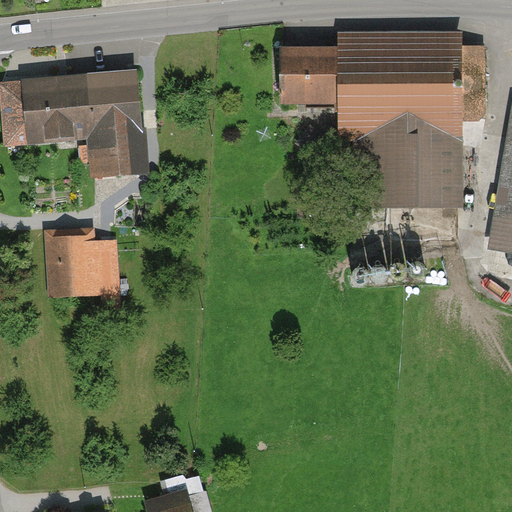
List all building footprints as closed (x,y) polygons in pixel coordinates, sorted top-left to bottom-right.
[(481,51),(283,53),(284,101),(339,100),(339,110),(344,110),(344,141),(358,140),(359,207),(461,206),(460,119),(482,118),(481,51)] [(145,173),(136,76),(5,88),(11,143),(84,136),(88,178),(145,173)] [(324,144),(308,131),(299,143),(314,156),(324,144)] [(511,182),(501,246),(511,247),(511,182)] [(84,241),(57,243),(61,294),(103,292),(104,309),(116,308),(113,250),(85,252),(84,241)] [(191,511),(187,497),(148,509),(148,511),(191,511)]
